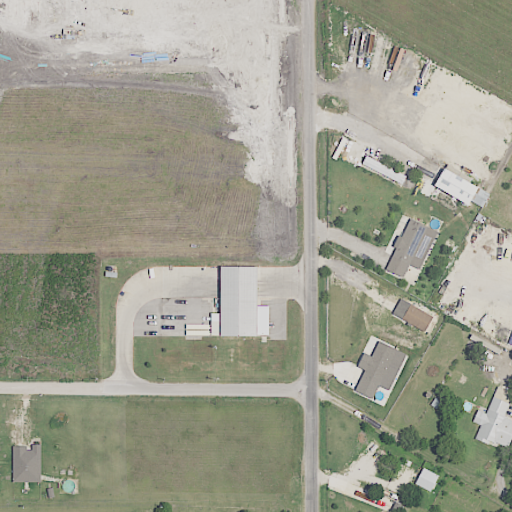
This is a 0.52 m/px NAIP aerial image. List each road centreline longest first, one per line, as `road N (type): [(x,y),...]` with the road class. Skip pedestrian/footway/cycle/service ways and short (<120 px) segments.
road 1 (residential): [(311,0),(311,511)]
road 2 (residential): [(0,393),(314,395)]
